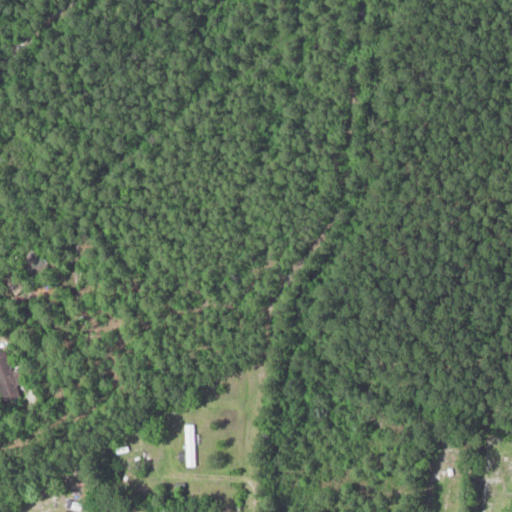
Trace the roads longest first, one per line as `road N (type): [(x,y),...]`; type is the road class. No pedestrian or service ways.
road 1 (residential): [(252,511),(262,355)]
road 2 (residential): [(0,89),(114,0)]
